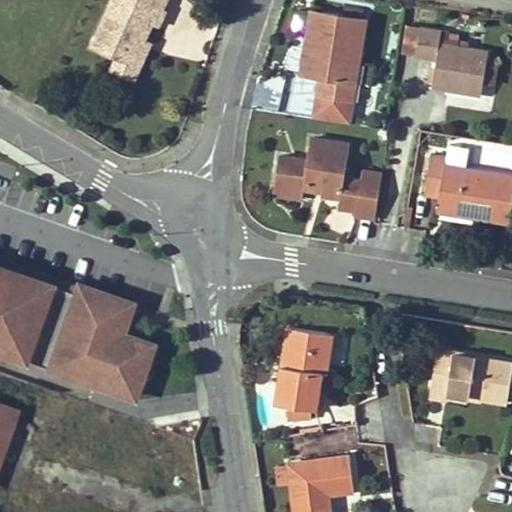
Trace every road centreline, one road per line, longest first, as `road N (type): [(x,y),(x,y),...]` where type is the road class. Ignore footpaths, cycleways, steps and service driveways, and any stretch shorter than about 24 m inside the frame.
road 1 (residential): [(203,229),(244,253),(291,263),(511,294)]
road 2 (residential): [(239,511),(203,229)]
road 3 (residential): [(203,229),(203,178),(257,0)]
road 4 (residential): [(0,115),(100,180),(203,229)]
